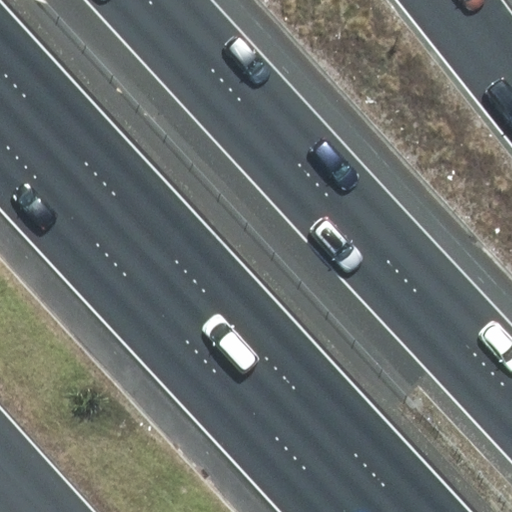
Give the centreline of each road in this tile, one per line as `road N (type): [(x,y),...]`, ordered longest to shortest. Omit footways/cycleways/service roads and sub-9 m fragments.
road 1 (motorway): [(416,511),(0,56)]
road 2 (motorway): [(150,0),(511,390)]
